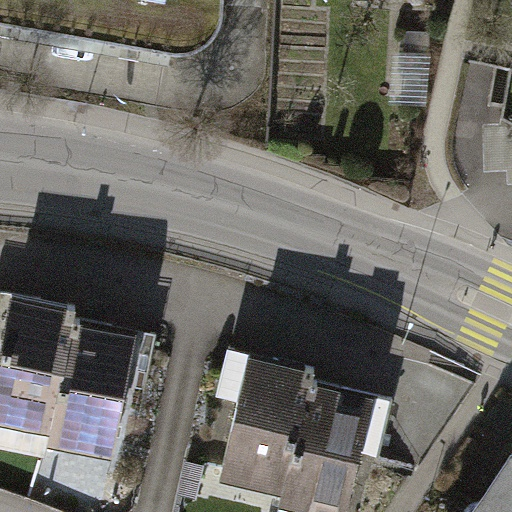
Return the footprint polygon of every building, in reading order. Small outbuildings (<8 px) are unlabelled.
[(0,0),(0,22),(173,52),(187,52),(197,50),(207,45),(216,37),(221,27),(224,16),(224,0),(0,0)] [(64,319),(66,307),(0,293),(0,425),(41,434),(64,319)] [(64,319),(41,434),(38,448),(104,460),(117,392),(135,395),(147,334),(64,319)] [(298,378),(300,367),(219,350),(208,407),(226,410),(211,481),(275,494),(298,378)] [(298,378),(275,494),(272,508),(294,511),(339,511),(351,451),(369,455),(381,394),(298,378)] [(511,511),(511,456),(503,451),(465,511),(511,511)]
